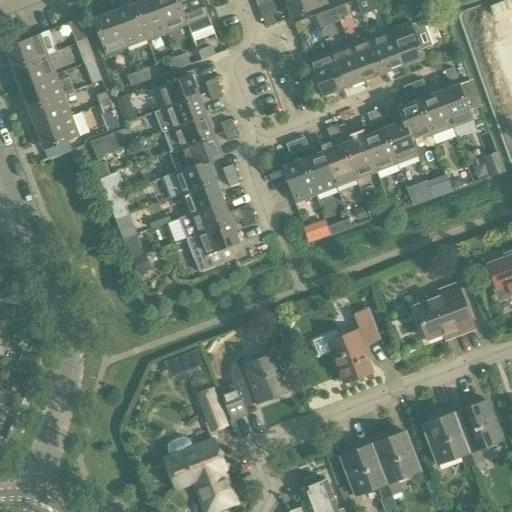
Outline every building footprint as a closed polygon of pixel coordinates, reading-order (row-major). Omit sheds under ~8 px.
[(154,0),(146,0),(133,5),(147,40),(167,33),(154,0)] [(177,0),(154,0),(167,33),(187,25),(177,0)] [(202,0),(177,0),(187,25),(188,25),(191,34),(211,25),(208,17),(209,17),(202,0)] [(326,4),(324,0),(283,0),(291,17),(326,4)] [(344,4),(334,8),(338,19),(348,15),(344,4)] [(133,5),(113,13),(127,48),(147,40),(133,5)] [(338,19),(334,8),(325,11),(330,22),(338,19)] [(127,48),(113,13),(93,20),(97,32),(91,34),(100,56),(105,54),(106,56),(127,48)] [(266,27),(276,23),(273,14),(262,18),(266,27)] [(68,23),(76,44),(87,40),(79,19),(68,23)] [(293,24),(297,34),(307,31),(303,20),(293,24)] [(410,21),(389,29),(403,64),(424,56),(421,48),(432,44),(424,25),(414,29),(410,21)] [(389,29),(369,37),(382,72),(403,64),(389,29)] [(511,33),(501,38),(511,67),(511,33)] [(5,47),(13,68),(49,55),(41,34),(5,47)] [(369,37),(348,45),(362,80),(382,72),(369,37)] [(80,55),(84,64),(95,60),(87,40),(76,44),(80,55)] [(197,49),(196,50),(200,60),(215,54),(211,45),(198,51),(197,49)] [(348,45),(328,52),(342,88),(362,80),(348,45)] [(342,88),(328,52),(307,60),(321,96),(342,88)] [(186,54),(176,57),(180,68),(190,64),(186,54)] [(13,68),(21,88),(56,75),(49,55),(13,68)] [(180,68),(176,57),(167,60),(171,71),(180,68)] [(87,74),(92,85),(102,80),(95,60),(84,64),(87,74)] [(156,65),(136,72),(140,83),(160,75),(156,65)] [(444,71),(448,82),(457,78),(453,68),(444,71)] [(140,83),(136,72),(127,76),(131,86),(140,83)] [(21,88),(29,109),(64,95),(56,75),(21,88)] [(156,89),(163,109),(199,95),(192,75),(156,89)] [(206,84),(209,91),(220,87),(217,79),(206,84)] [(96,95),(99,104),(110,100),(102,80),(92,85),(96,95)] [(421,80),(412,83),(416,94),(425,90),(421,80)] [(416,94),(412,83),(402,87),(406,97),(416,94)] [(460,85),(438,93),(452,128),(473,119),(460,85)] [(220,87),(209,91),(213,102),(224,98),(220,87)] [(438,93),(418,100),(431,135),(452,128),(438,93)] [(29,109),(36,128),(71,115),(64,95),(29,109)] [(163,131),(164,132),(207,116),(199,95),(163,109),(154,112),(162,132),(163,131)] [(110,100),(99,104),(103,114),(113,110),(110,100)] [(397,108),(403,122),(404,122),(412,143),(413,142),(431,135),(418,100),(397,108)] [(385,107),(376,111),(380,121),(389,118),(385,107)] [(129,108),(121,111),(126,123),(134,119),(129,108)] [(380,121),(376,111),(367,114),(371,125),(380,121)] [(36,128),(44,150),(80,136),(71,115),(36,128)] [(169,152),(170,154),(215,137),(207,116),(164,132),(171,152),(169,152)] [(221,124),(225,133),(235,129),(232,120),(221,124)] [(404,122),(403,122),(383,130),(397,164),(418,156),(413,142),(412,143),(404,122)] [(344,123),(336,126),(356,180),(376,172),(363,137),(351,142),(348,134),(344,123)] [(334,148),(323,153),(336,188),(356,180),(336,126),(327,130),(331,141),(334,148)] [(235,129),(225,133),(228,142),(239,138),(235,129)] [(383,130),(363,137),(376,172),(397,164),(383,130)] [(96,154),(121,149),(117,132),(93,137),(96,154)] [(177,174),(186,170),(187,171),(209,162),(209,163),(223,158),(215,137),(170,154),(177,174)] [(305,138),(296,141),(300,152),(309,149),(305,138)] [(300,152),(296,141),(286,145),(291,156),(300,152)] [(323,153),(303,160),(316,195),(336,188),(323,153)] [(316,195),(303,160),(282,168),(295,203),(316,195)] [(177,174),(163,179),(171,198),(180,194),(181,196),(216,182),(209,163),(209,162),(187,171),(186,170),(177,174)] [(99,165),(95,167),(100,179),(110,175),(105,163),(99,165)] [(221,175),(223,179),(236,174),(233,165),(223,169),(225,173),(221,175)] [(110,175),(100,179),(101,182),(107,198),(124,191),(118,175),(117,172),(110,175)] [(236,174),(223,179),(224,183),(228,181),(230,188),(240,184),(236,174)] [(458,175),(449,179),(452,188),(462,185),(458,175)] [(181,196),(189,216),(224,202),(216,182),(181,196)] [(414,186),(406,189),(412,206),(420,203),(414,186)] [(124,191),(107,198),(115,218),(116,220),(129,215),(129,213),(125,204),(127,198),(124,191)] [(179,220),(187,240),(252,215),(249,206),(228,214),(224,202),(189,216),(179,220)] [(363,207),(354,210),(357,219),(366,216),(363,207)] [(252,215),(187,240),(200,273),(237,259),(232,246),(240,243),(232,223),(242,219),(245,228),(256,224),(252,215)] [(327,223),(315,228),(320,239),(331,235),(328,226),(327,223)] [(337,223),(328,226),(331,235),(340,231),(337,223)] [(140,247),(127,252),(130,258),(142,253),(140,247)] [(511,249),(503,253),(504,256),(486,263),(499,297),(510,293),(511,295),(511,294),(511,249)] [(144,255),(131,260),(136,272),(149,267),(144,255)] [(458,266),(451,268),(455,279),(462,276),(458,266)] [(475,328),(457,282),(439,289),(441,294),(413,305),(427,340),(454,329),(456,335),(475,328)] [(22,289),(13,292),(18,304),(27,301),(25,298),(24,295),(22,289)] [(331,350),(343,382),(371,371),(360,344),(378,337),(367,308),(353,314),(359,329),(339,336),(336,330),(315,338),(321,353),(331,350)] [(279,316),(275,325),(285,329),(289,320),(279,316)] [(196,348),(184,353),(190,369),(202,364),(196,348)] [(222,389),(232,417),(246,412),(244,406),(287,390),(273,353),(266,355),(265,353),(261,352),(257,351),(253,351),(250,352),(246,353),(243,355),(240,357),(237,360),(235,363),(234,367),(233,371),(233,374),(233,378),(234,382),(235,384),(222,389)] [(23,353),(17,367),(29,372),(35,358),(23,353)] [(23,375),(19,383),(27,387),(31,379),(23,375)] [(229,425),(214,387),(195,394),(210,433),(229,425)] [(13,396),(9,404),(18,407),(22,398),(15,395),(14,397),(13,396)] [(475,396),(452,405),(473,463),(483,459),(479,448),(501,439),(486,399),(477,403),(475,396)] [(473,463),(452,405),(429,413),(431,420),(422,423),(437,464),(461,454),(465,466),(473,463)] [(392,427),(369,436),(392,497),(393,497),(394,499),(402,496),(396,480),(419,471),(404,431),(395,434),(392,427)] [(392,497),(369,436),(347,444),(349,451),(340,455),(355,495),(379,485),(384,500),(392,497)] [(192,481),(204,511),(209,511),(236,502),(223,470),(226,468),(214,437),(192,446),(190,442),(188,439),(184,437),(180,438),(172,441),(169,443),(168,447),(168,451),(169,455),(163,458),(175,488),(192,481)] [(305,505),(289,511),(290,511),(337,511),(325,478),(307,485),(308,489),(300,492),(305,505)]
